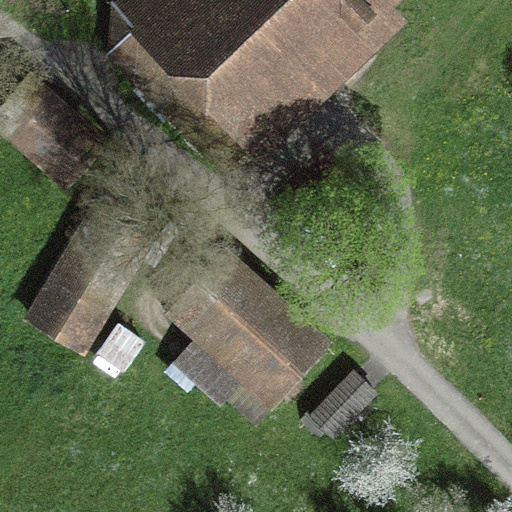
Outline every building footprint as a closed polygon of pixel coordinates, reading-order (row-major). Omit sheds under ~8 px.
[(206,0),(151,53),(258,165),(406,24),(388,5),(393,0),(206,0)] [(93,149),(13,84),(0,99),(0,131),(65,184),(93,149)] [(69,260),(30,325),(81,355),(120,290),(69,260)] [(321,357),(219,277),(178,329),(280,409),(321,357)] [(339,379),(312,418),(339,436),(366,397),(339,379)]
